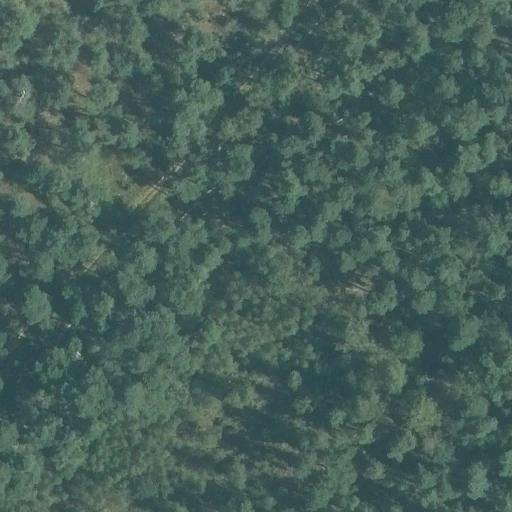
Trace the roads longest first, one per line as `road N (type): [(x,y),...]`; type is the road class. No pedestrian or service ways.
road 1 (track): [(0,359),(188,153),(313,0)]
road 2 (track): [(511,236),(471,300),(347,451),(277,511)]
